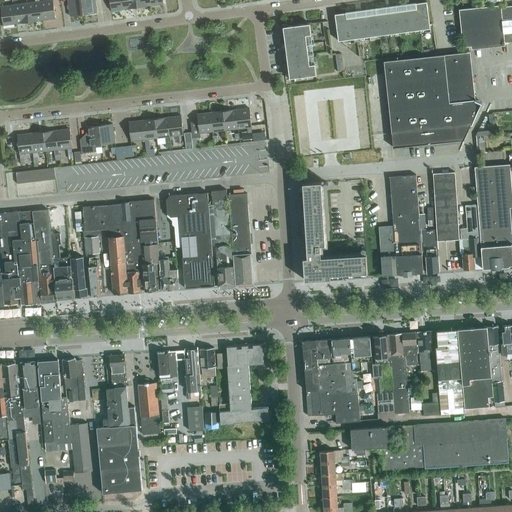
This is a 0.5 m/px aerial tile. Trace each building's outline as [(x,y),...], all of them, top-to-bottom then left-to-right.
[(55,18),(52,0),(46,0),(39,1),(42,20),(55,18)] [(83,14),(81,0),(67,0),(70,16),(83,14)] [(96,12),(94,0),(81,0),(83,14),(96,12)] [(124,9),(123,0),(109,0),(111,10),(124,9)] [(137,7),(136,0),(123,0),(124,9),(137,7)] [(42,20),(39,1),(27,3),(29,22),(42,20)] [(430,28),(427,1),(416,3),(416,8),(346,18),(346,12),(335,14),(338,41),(430,28)] [(29,22),(27,3),(14,4),(16,23),(29,22)] [(16,23),(14,4),(1,6),(3,25),(16,23)] [(511,41),(511,5),(501,7),(501,5),(459,9),(463,47),(511,41)] [(311,34),(310,23),(283,26),(290,78),(316,74),(315,63),(309,64),(306,35),(311,34)] [(463,52),(384,61),(392,133),(393,147),(464,140),(471,125),(472,125),(482,102),(474,99),(472,76),(466,76),(463,52)] [(344,71),(342,53),(336,54),(338,72),(344,71)] [(305,106),(308,135),(331,133),(332,144),(358,141),(354,98),(325,101),(325,96),(300,98),(301,107),(305,106)] [(252,127),(249,108),(236,109),(238,128),(252,127)] [(238,128),(236,109),(223,111),(225,130),(238,128)] [(225,130),(223,111),(210,112),(212,131),(225,130)] [(212,131),(210,112),(197,114),(199,133),(212,131)] [(183,135),(181,115),(168,117),(170,136),(183,135)] [(170,136),(168,117),(155,118),(157,138),(165,137),(166,147),(171,147),(170,136)] [(157,138),(155,118),(142,120),(144,139),(157,138)] [(144,139),(142,120),(129,122),(131,141),(144,139)] [(115,143),(112,123),(99,125),(101,144),(115,143)] [(101,144),(99,125),(86,126),(87,133),(80,139),(82,153),(96,151),(96,147),(101,146),(101,144)] [(72,148),(70,128),(56,130),(59,149),(68,148),(69,159),(73,158),(73,152),(72,152),(71,148),(72,148)] [(59,149),(56,130),(43,131),(46,151),(54,150),(56,160),(60,160),(59,149)] [(46,151),(43,131),(31,133),(33,152),(46,151)] [(252,131),(242,132),(243,140),(253,138),(252,131)] [(193,148),(191,132),(184,133),(186,149),(193,148)] [(33,152),(31,133),(17,134),(21,164),(25,164),(24,153),(33,152)] [(485,152),(484,140),(492,140),(491,135),(476,136),(477,153),(485,152)] [(132,151),(132,145),(123,146),(125,157),(133,156),(132,151)] [(125,157),(123,146),(115,147),(116,153),(116,158),(125,157)] [(511,230),(510,209),(509,207),(511,207),(511,191),(510,170),(510,164),(475,167),(478,204),(482,256),(483,268),(510,266),(510,265),(511,264),(511,230)] [(427,207),(428,220),(436,219),(437,229),(437,240),(459,239),(455,172),(433,173),(435,207),(427,207)] [(389,176),(393,225),(396,266),(397,274),(423,272),(422,255),(420,230),(416,174),(389,176)] [(325,245),(321,182),(299,183),(299,184),(303,246),(304,246),(305,258),(303,258),(305,280),(368,276),(366,254),(321,257),(320,251),(322,251),(322,245),(325,245)] [(233,265),(227,200),(227,194),(226,189),(211,191),(219,285),(235,284),(233,265)] [(212,286),(215,285),(208,192),(169,195),(166,199),(167,213),(171,216),(173,216),(174,224),(180,223),(185,288),(187,288),(197,287),(202,286),(202,287),(212,286)] [(247,193),(227,194),(227,200),(229,200),(235,284),(254,283),(247,193)] [(157,240),(155,218),(154,199),(129,201),(129,202),(120,202),(121,204),(103,205),(83,206),(84,230),(83,230),(84,237),(99,236),(101,236),(101,230),(109,229),(109,237),(111,261),(113,294),(128,292),(140,291),(140,286),(145,285),(145,291),(156,290),(154,263),(159,262),(157,240)] [(482,256),(478,204),(465,205),(467,228),(461,229),(462,246),(463,246),(464,253),(463,253),(464,270),(475,269),(474,256),(482,256)] [(47,209),(32,211),(36,241),(51,239),(50,233),(47,209)] [(36,241),(32,211),(32,210),(18,211),(11,212),(15,251),(18,281),(16,281),(19,302),(40,300),(38,280),(39,280),(40,279),(39,272),(36,241)] [(18,281),(15,251),(11,212),(0,212),(0,231),(2,252),(4,273),(4,279),(2,279),(4,303),(17,302),(14,282),(16,281),(18,281)] [(396,266),(393,225),(379,226),(380,241),(382,275),(393,274),(393,267),(396,266)] [(438,248),(437,240),(437,229),(420,230),(422,255),(424,254),(425,258),(426,258),(427,272),(439,271),(438,256),(438,248)] [(50,233),(51,239),(52,245),(61,244),(60,233),(50,233)] [(100,252),(99,236),(84,237),(85,253),(100,252)] [(54,270),(53,259),(52,245),(51,239),(36,241),(39,272),(40,279),(39,280),(42,300),(56,299),(54,270)] [(69,258),(53,259),(54,270),(57,299),(74,297),(73,277),(72,277),(70,262),(69,258)] [(179,288),(177,269),(169,269),(168,259),(160,260),(161,270),(160,270),(162,290),(179,288)] [(74,297),(88,296),(87,285),(86,285),(84,267),(83,267),(82,260),(70,262),(72,277),(73,277),(74,297)] [(90,296),(101,295),(98,265),(87,266),(90,296)] [(500,329),(501,347),(502,354),(511,353),(511,324),(502,325),(503,329),(500,329)] [(488,397),(493,396),(487,326),(458,329),(465,408),(489,406),(488,397)] [(500,356),(498,326),(488,326),(490,357),(492,382),(502,380),(500,356)] [(457,329),(437,330),(439,356),(436,356),(437,369),(438,369),(441,410),(463,408),(457,329)] [(426,351),(427,357),(427,359),(429,360),(430,369),(437,369),(436,356),(434,357),(432,331),(418,332),(419,352),(426,351)] [(416,332),(402,333),(405,362),(417,361),(417,355),(416,332)] [(409,411),(405,362),(402,333),(389,334),(391,355),(389,355),(389,356),(389,362),(389,366),(391,366),(393,389),(393,391),(395,411),(395,413),(409,411)] [(383,391),(381,363),(389,362),(389,356),(389,355),(387,334),(373,335),(376,363),(372,364),(373,378),(375,377),(376,392),(383,391)] [(361,361),(372,361),(370,335),(330,339),(332,364),(318,365),(319,379),(322,415),(335,413),(336,423),(360,421),(357,378),(353,378),(352,361),(355,361),(355,370),(361,370),(361,361)] [(332,364),(330,339),(316,340),(318,365),(332,364)] [(319,379),(318,365),(316,340),(302,341),(306,391),(307,396),(306,396),(308,415),(322,415),(319,379)] [(264,344),(227,346),(227,352),(217,353),(218,368),(228,367),(231,410),(220,411),(221,423),(227,423),(228,423),(235,422),(262,419),(262,420),(269,420),(268,407),(252,408),(248,364),(263,363),(263,356),(265,356),(264,344)] [(202,376),(216,374),(214,347),(200,348),(202,376)] [(198,348),(185,350),(188,390),(201,389),(198,348)] [(159,374),(170,373),(168,351),(157,352),(159,374)] [(126,380),(127,380),(124,354),(109,355),(113,387),(126,386),(126,380)] [(79,387),(76,358),(62,359),(64,377),(70,377),(71,388),(72,400),(80,400),(79,387)] [(43,420),(45,442),(46,451),(73,449),(71,430),(68,410),(67,396),(61,396),(59,373),(60,373),(58,359),(38,361),(40,386),(43,420)] [(23,387),(25,407),(23,408),(24,417),(40,415),(38,386),(36,361),(21,362),(23,387)] [(29,464),(24,417),(23,408),(21,386),(18,386),(15,362),(2,363),(5,396),(8,424),(16,423),(20,465),(29,464)] [(0,435),(8,435),(1,363),(0,363),(0,435)] [(492,382),(494,402),(504,401),(502,380),(492,382)] [(138,384),(143,434),(161,432),(156,382),(138,384)] [(173,392),(173,383),(161,384),(161,392),(173,392)] [(210,386),(211,395),(211,405),(218,405),(217,385),(210,386)] [(140,466),(137,435),(135,406),(128,406),(126,386),(106,388),(107,392),(108,401),(109,418),(103,419),(104,426),(97,427),(101,470),(103,493),(142,489),(140,466)] [(395,411),(393,391),(376,392),(378,412),(395,411)] [(440,414),(439,402),(423,403),(423,409),(424,414),(440,414)] [(218,427),(218,412),(206,412),(206,427),(218,427)] [(509,462),(507,438),(506,418),(414,424),(414,425),(403,426),(404,446),(391,447),(391,446),(382,447),(383,469),(424,466),(425,466),(425,468),(509,462)] [(75,472),(92,470),(87,422),(70,424),(75,472)] [(352,449),(382,447),(391,446),(390,426),(351,429),(352,449)] [(320,451),(321,462),(335,462),(334,450),(320,451)] [(336,473),(335,462),(321,462),(322,474),(336,473)] [(57,482),(56,469),(45,470),(46,482),(57,482)] [(64,479),(74,479),(74,470),(64,471),(64,479)] [(336,485),(336,473),(322,474),(322,486),(336,485)] [(365,484),(351,484),(351,494),(366,494),(365,484)] [(337,496),(336,485),(322,486),(323,497),(337,496)] [(479,511),(480,507),(473,507),(472,492),(467,493),(468,502),(467,502),(468,508),(468,511),(479,511)] [(338,508),(338,507),(337,496),(323,497),(324,509),(338,508)]
